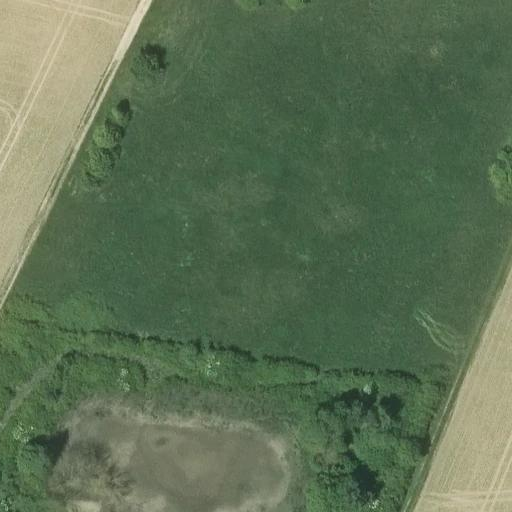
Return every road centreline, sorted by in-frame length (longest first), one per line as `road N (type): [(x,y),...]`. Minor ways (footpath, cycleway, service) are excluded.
road 1 (track): [(146,0),(0,298)]
road 2 (track): [(405,511),(511,238)]
